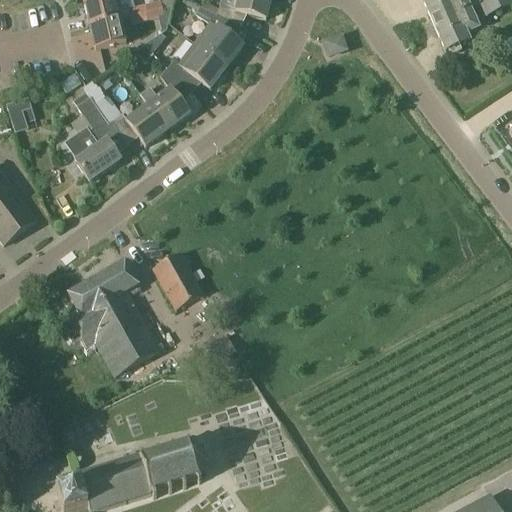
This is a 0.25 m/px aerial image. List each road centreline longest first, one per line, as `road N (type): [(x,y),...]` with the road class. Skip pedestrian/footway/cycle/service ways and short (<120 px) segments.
road 1 (residential): [(0,299),(258,110),(288,61),(309,0)]
road 2 (residential): [(511,214),(341,0)]
